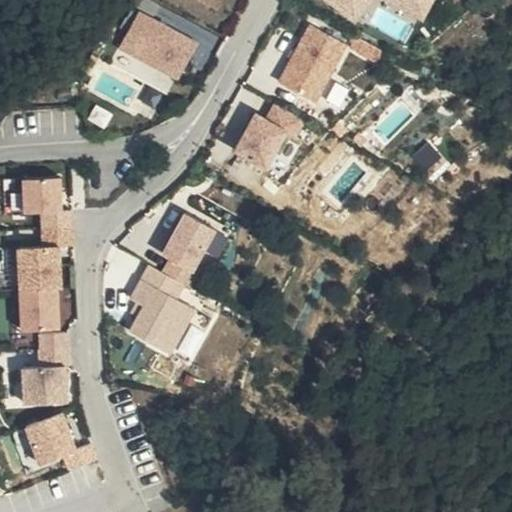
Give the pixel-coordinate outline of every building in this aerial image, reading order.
[(332,0),(355,20),(372,0),(383,0),(422,21),(434,0),(332,0)] [(198,41),(140,7),(116,51),(174,85),(198,41)] [(348,43),(312,23),(281,81),(318,103),(348,43)] [(286,129),(254,112),(234,149),(269,165),(286,129)] [(61,180),(23,182),(26,217),(42,216),(64,214),(61,180)] [(64,214),(42,216),(40,229),(72,226),(73,213),(64,214)] [(217,233),(186,213),(161,253),(170,258),(164,272),(187,284),(217,233)] [(72,226),(40,229),(41,247),(75,242),(72,226)] [(60,287),(59,246),(41,247),(18,248),(18,291),(60,287)] [(164,272),(147,263),(139,277),(178,300),(187,284),(164,272)] [(178,300),(139,277),(129,297),(143,306),(129,331),(168,358),(195,310),(178,300)] [(36,332),(59,329),(60,287),(18,291),(20,333),(36,332)] [(72,361),(71,332),(36,332),(38,362),(72,361)] [(65,366),(23,369),(26,408),(68,403),(65,366)] [(63,415),(22,431),(37,467),(77,450),(63,415)]
